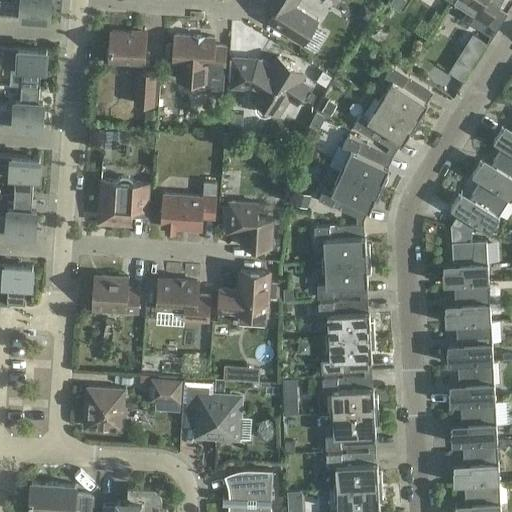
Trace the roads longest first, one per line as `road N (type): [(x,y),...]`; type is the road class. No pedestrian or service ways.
road 1 (residential): [(511,32),(411,194),(402,224),(415,511)]
road 2 (residential): [(187,511),(186,481),(159,462),(57,449)]
road 3 (residential): [(63,244),(219,254)]
road 4 (residential): [(86,0),(239,10)]
road 5 (residential): [(57,449),(60,321)]
